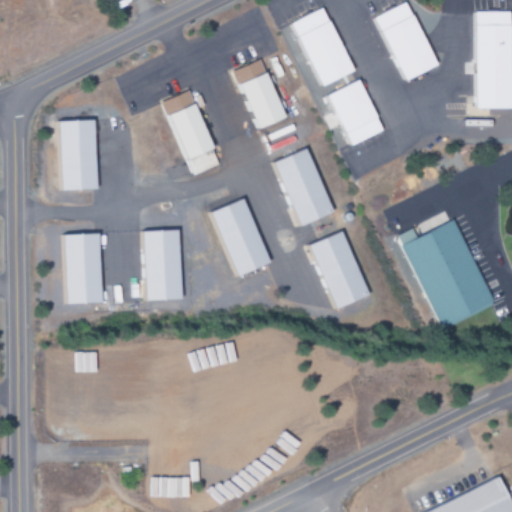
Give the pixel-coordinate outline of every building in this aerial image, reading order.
[(403,82),(436,68),(408,2),(375,17),(403,82)] [(292,22),(319,88),(352,75),(325,9),(292,22)] [(511,110),(510,12),(474,13),(475,110),(511,110)] [(256,131),(284,120),(260,61),(233,72),(256,131)] [(349,147),(382,132),(359,81),(326,96),(349,147)] [(217,166),(189,91),(162,102),(190,176),(217,166)] [(96,191),(93,121),(57,122),(60,193),(96,191)] [(331,213),(307,148),(273,161),(297,226),(331,213)] [(235,276),(268,263),(243,198),(210,211),(235,276)] [(437,330),(491,306),(454,220),(415,237),(412,229),(397,235),(437,330)] [(177,229),(141,231),(143,300),(180,299),(177,229)] [(367,295),(341,231),(308,245),(334,309),(367,295)] [(98,233),(62,234),(64,303),(100,302),(98,233)] [(421,511),(511,511),(511,507),(500,479),(421,511)]
